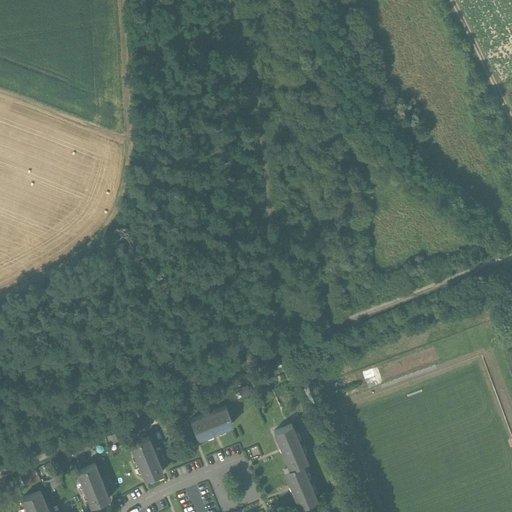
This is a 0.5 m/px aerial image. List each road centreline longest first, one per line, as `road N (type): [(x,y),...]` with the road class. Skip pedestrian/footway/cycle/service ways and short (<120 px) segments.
road 1 (track): [(0,479),(360,313),(511,257)]
road 2 (track): [(0,288),(100,230),(133,147),(122,0)]
road 3 (track): [(0,95),(133,147)]
road 4 (track): [(449,0),(511,126)]
